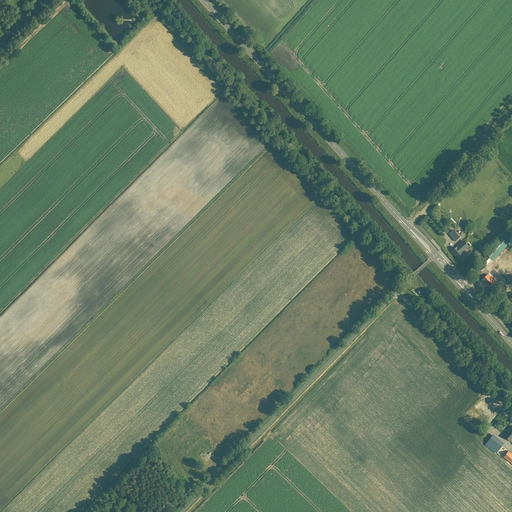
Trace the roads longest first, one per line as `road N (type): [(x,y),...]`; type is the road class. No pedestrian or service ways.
road 1 (tertiary): [(432,254),(202,0)]
road 2 (unclassified): [(180,511),(409,275)]
